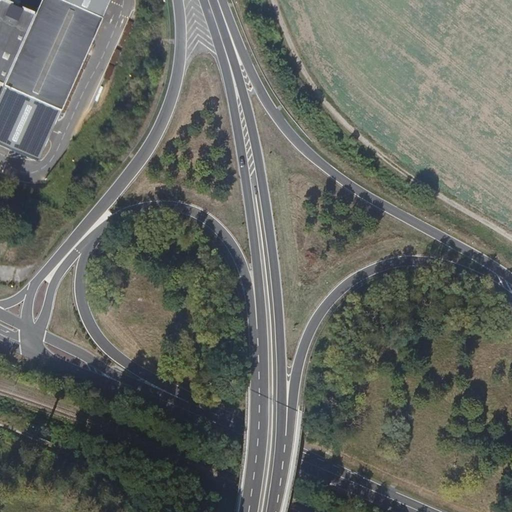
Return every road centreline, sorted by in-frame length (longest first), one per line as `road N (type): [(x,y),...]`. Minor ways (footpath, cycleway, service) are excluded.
road 1 (primary): [(210,0),(237,125),(265,352),(266,452),(252,511)]
road 2 (primary): [(282,464),(281,337),(265,199),(212,0)]
road 3 (primary): [(96,234),(127,212),(178,206),(202,214),(233,247),(248,284),(254,337),(258,453),(250,511)]
road 4 (primary): [(511,279),(310,154),(270,107),(219,0)]
road 5 (secondary): [(282,464),(306,339),(347,284),(382,265),(427,260),(465,269),(511,297)]
road 6 (track): [(511,238),(350,131),(307,81),(270,0)]
road 7 (secondary): [(178,0),(178,72),(153,140),(32,290)]
road 8 (primary): [(233,431),(123,361),(91,326),(81,281),(96,234)]
road 9 (secondary): [(233,431),(416,511)]
